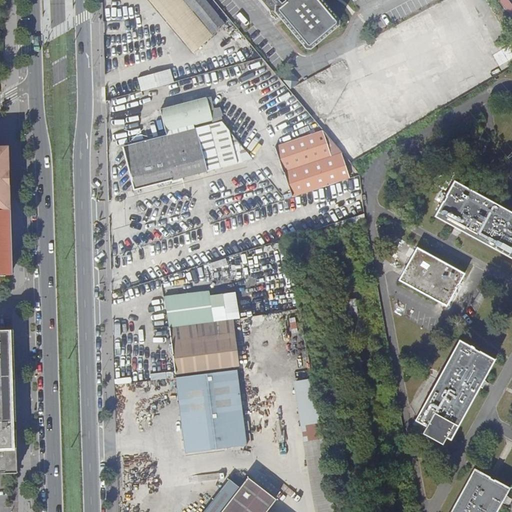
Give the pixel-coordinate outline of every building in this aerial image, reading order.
[(148,0),(193,53),(215,35),(186,0),(148,0)] [(186,0),(215,35),(227,25),(206,0),(186,0)] [(279,4),(276,0),(274,0),(273,1),(272,0),(264,0),(272,9),(277,10),(277,5),(279,4)] [(272,0),(273,1),(274,0),(276,0),(279,4),(277,5),(277,10),(307,45),(312,46),(339,23),(339,18),(323,0),(272,0)] [(498,0),(511,16),(511,4),(508,0),(498,0)] [(511,44),(511,43),(493,54),(500,65),(511,58),(511,44)] [(157,74),(160,85),(238,64),(235,52),(195,64),(195,61),(156,72),(157,74)] [(152,88),(160,85),(157,74),(147,77),(148,80),(139,82),(142,91),(152,88)] [(187,115),(191,125),(219,117),(217,108),(212,109),(208,97),(194,101),(197,112),(187,115)] [(165,132),(191,125),(187,115),(197,112),(194,101),(159,110),(165,132)] [(220,122),(241,146),(244,149),(250,144),(249,143),(226,118),(220,122)] [(206,123),(215,154),(218,164),(252,159),(244,149),(241,146),(220,122),(218,119),(206,123)] [(218,164),(215,154),(206,123),(121,149),(131,180),(133,185),(142,188),(166,181),(171,183),(178,181),(180,176),(218,164)] [(338,155),(328,157),(319,133),(273,148),(289,199),(347,180),(338,155)] [(0,209),(9,210),(9,209),(7,159),(0,152),(0,209)] [(511,213),(454,182),(435,217),(511,259),(511,213)] [(9,210),(0,209),(0,275),(11,275),(10,233),(9,217),(9,210)] [(153,278),(183,269),(173,239),(144,248),(153,278)] [(443,309),(462,277),(414,250),(396,283),(443,309)] [(129,290),(130,293),(131,297),(162,287),(160,280),(129,290)] [(167,311),(183,310),(182,302),(166,303),(167,311)] [(183,310),(167,311),(168,321),(193,319),(193,309),(183,310)] [(170,327),(176,371),(238,363),(234,336),(233,336),(231,319),(170,327)] [(0,473),(18,473),(13,330),(0,330),(0,473)] [(441,442),(445,435),(450,437),(493,357),(458,338),(415,418),(425,424),(421,431),(441,442)] [(351,365),(353,374),(362,372),(360,364),(351,365)] [(176,375),(186,452),(246,445),(237,368),(176,375)] [(305,421),(306,428),(319,426),(318,416),(309,418),(310,420),(305,421)] [(495,511),(508,488),(472,468),(448,511),(495,511)] [(249,476),(248,475),(219,511),(269,511),(266,509),(267,507),(269,509),(277,499),(275,497),(275,496),(254,480),(256,478),(251,474),(249,476)]
